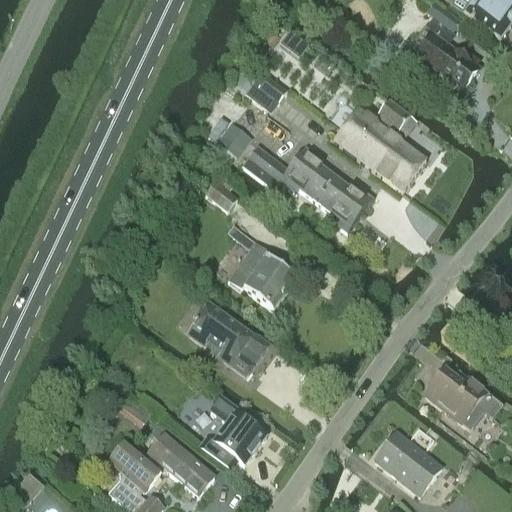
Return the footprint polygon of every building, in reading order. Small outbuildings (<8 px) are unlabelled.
[(499,46),(511,28),(511,0),(476,0),(462,19),(499,46)] [(452,37),(459,27),(433,9),(426,18),(435,25),(452,37)] [(455,57),(453,56),(433,41),(423,34),(399,66),(410,74),(421,82),(416,91),(447,114),(455,101),(460,105),(468,94),(465,92),(477,77),(467,69),(472,62),(462,55),(461,56),(457,54),(455,57)] [(238,78),(229,90),(244,101),(267,117),(274,106),(278,109),(287,97),(260,78),(253,88),(238,78)] [(401,199),(425,167),(386,137),(390,132),(397,138),(409,122),(388,106),(376,122),(377,123),(374,128),(357,116),(333,147),(401,199)] [(230,159),(237,164),(251,144),(230,128),(215,148),(221,152),(220,153),(229,159),(230,159)] [(346,239),(373,203),(356,190),(352,195),(318,169),(322,164),(305,151),(287,174),(257,151),(241,172),(273,195),(279,188),(295,200),(299,195),(333,221),(329,226),(346,239)] [(234,206),(212,190),(203,202),(225,218),(234,206)] [(232,230),(227,238),(249,255),(227,286),(241,296),(242,294),(272,316),(295,284),(266,261),(268,258),(255,248),(232,230)] [(267,351),(248,337),(246,340),(208,312),(188,339),(205,352),(208,347),(234,367),(231,371),(245,381),(267,351)] [(124,381),(109,370),(99,382),(114,394),(124,381)] [(501,410),(467,383),(459,393),(441,378),(423,401),(469,436),(483,418),(491,424),(501,410)] [(143,430),(151,419),(122,397),(114,408),(143,430)] [(237,466),(244,471),(265,442),(261,439),(264,435),(253,426),(250,430),(235,419),(238,415),(220,401),(209,416),(226,428),(212,447),(205,442),(198,452),(230,476),(237,466)] [(419,501),(441,472),(396,437),(374,465),(419,501)] [(147,460),(153,465),(149,469),(125,449),(109,468),(119,477),(120,486),(108,500),(122,511),(161,511),(149,502),(145,507),(137,501),(142,496),(143,497),(159,478),(168,478),(197,502),(214,482),(164,440),(147,460)] [(7,504),(16,511),(25,511),(43,492),(28,479),(7,504)]
